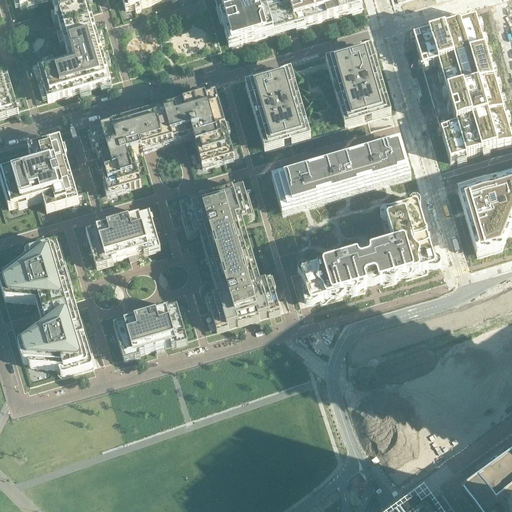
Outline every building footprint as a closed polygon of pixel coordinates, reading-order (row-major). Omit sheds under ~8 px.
[(17,0),(20,10),(20,11),(25,9),(26,9),(31,8),(32,7),(36,6),(46,3),(47,3),(51,2),(56,16),(58,26),(59,27),(60,31),(61,35),(62,37),(62,38),(65,48),(69,63),(65,64),(63,64),(54,67),(50,68),(43,70),(38,72),(39,75),(41,81),(42,86),(44,91),(45,94),(47,102),(47,104),(48,104),(79,95),(90,92),(100,89),(111,86),(111,85),(111,84),(106,70),(106,69),(106,68),(103,59),(102,55),(101,53),(100,49),(97,38),(95,32),(89,34),(85,22),(83,15),(89,13),(90,13),(88,7),(85,0),(17,0)] [(126,3),(129,13),(133,11),(135,11),(136,11),(140,10),(171,0),(172,0),(124,0),(125,0),(126,3)] [(218,0),(219,2),(221,7),(221,8),(226,24),(226,25),(229,35),(229,36),(232,45),(240,43),(241,45),(242,45),(247,44),(249,43),(252,42),(267,38),(270,37),(273,36),(271,30),(267,15),(264,6),(264,5),(264,4),(262,0),(218,0)] [(287,0),(289,6),(290,9),(294,23),(295,27),(303,24),(304,27),(305,27),(310,25),(350,14),(351,14),(351,13),(350,11),(358,9),(358,8),(357,3),(356,0),(287,0)] [(351,14),(350,14),(351,14),(351,16),(363,12),(359,0),(356,0),(357,3),(358,8),(358,9),(350,11),(351,13),(351,14)] [(26,9),(25,9),(27,15),(38,12),(36,6),(32,7),(31,8),(26,9)] [(217,8),(215,9),(220,27),(222,26),(226,25),(226,24),(224,16),(221,8),(221,7),(217,8)] [(267,15),(271,30),(272,30),(291,24),(293,23),(294,23),(290,9),(289,9),(286,10),(280,12),(267,15)] [(90,15),(90,13),(89,13),(83,15),(85,22),(89,34),(95,32),(95,31),(94,29),(90,15)] [(310,25),(305,27),(304,27),(303,24),(295,27),(294,27),(296,32),(305,29),(318,25),(318,24),(351,14),(350,14),(310,25)] [(415,47),(421,66),(426,65),(427,70),(438,67),(440,75),(443,74),(444,77),(446,85),(449,93),(451,100),(453,108),(455,116),(456,119),(454,120),(456,128),(445,131),(447,136),(442,138),(450,165),(458,163),(465,161),(482,156),(481,154),(488,152),(489,154),(490,154),(489,152),(496,150),(496,152),(511,146),(511,144),(511,142),(509,134),(507,126),(504,119),(502,111),(500,103),(497,95),(495,87),(493,79),(491,72),(488,64),(486,56),(484,48),(482,41),(479,33),(477,25),(476,20),(459,25),(460,27),(453,29),(452,27),(451,27),(452,29),(451,29),(445,31),(445,29),(434,32),(418,37),(414,38),(413,38),(413,40),(414,42),(415,44),(415,47)] [(291,24),(272,30),(271,30),(273,36),(274,38),(287,34),(290,33),(296,32),(305,29),(305,27),(304,27),(303,24),(295,27),(294,23),(293,23),(291,24)] [(225,37),(229,49),(242,46),(242,45),(241,45),(240,43),(232,45),(229,36),(229,35),(227,36),(225,37)] [(274,38),(273,36),(270,37),(269,37),(267,38),(252,42),(249,43),(247,44),(242,45),(242,46),(254,42),(254,44),(274,38)] [(369,52),(388,116),(347,128),(348,129),(367,124),(391,116),(372,51),(371,49),(369,50),(352,55),(352,56),(369,52)] [(388,116),(369,52),(352,56),(349,57),(328,63),(347,128),(388,116)] [(426,65),(421,66),(417,67),(418,71),(422,70),(423,71),(424,71),(425,75),(428,74),(427,70),(426,65)] [(452,113),(454,120),(456,119),(455,116),(453,108),(451,100),(449,93),(446,85),(444,77),(443,74),(440,75),(442,81),(442,82),(444,89),(445,90),(447,97),(447,98),(451,112),(452,113)] [(41,81),(39,75),(34,76),(37,87),(42,86),(41,81)] [(308,140),(289,75),(288,75),(268,81),(248,87),(267,151),(308,140)] [(446,85),(444,77),(437,79),(439,87),(446,85)] [(0,118),(17,113),(18,113),(18,112),(17,110),(15,102),(14,99),(9,81),(8,80),(0,82),(0,118)] [(245,88),(264,153),(308,141),(308,140),(267,151),(248,87),(245,88)] [(45,94),(44,91),(39,92),(43,106),(48,104),(47,104),(47,102),(45,94)] [(451,100),(449,93),(442,95),(444,102),(451,100)] [(132,156),(141,154),(142,153),(143,153),(147,152),(156,149),(169,145),(180,142),(189,139),(193,138),(194,142),(194,143),(195,146),(195,147),(197,153),(197,154),(202,170),(212,167),(214,166),(221,164),(224,163),(233,160),(234,160),(231,150),(231,147),(228,138),(225,129),(225,126),(224,125),(223,123),(223,121),(221,114),(220,111),(216,98),(216,97),(216,96),(199,101),(197,102),(195,102),(183,106),(182,106),(183,109),(180,110),(138,122),(134,123),(133,121),(125,123),(124,123),(123,124),(90,133),(90,134),(90,135),(93,143),(93,145),(96,154),(97,159),(100,166),(102,174),(104,179),(106,186),(109,197),(118,194),(121,193),(129,191),(141,187),(138,177),(137,175),(136,171),(133,162),(133,161),(133,160),(132,158),(132,156)] [(122,121),(123,124),(124,123),(125,123),(133,121),(181,107),(182,106),(183,106),(182,103),(122,121)] [(181,107),(133,121),(134,123),(138,122),(180,110),(183,109),(182,106),(181,107)] [(455,116),(453,108),(446,110),(449,118),(455,116)] [(438,139),(442,138),(447,136),(445,131),(444,127),(440,128),(441,132),(440,132),(441,133),(437,135),(438,139)] [(93,155),(96,154),(93,145),(93,143),(90,135),(87,135),(93,155)] [(143,153),(142,153),(143,156),(193,141),(193,142),(194,143),(202,173),(234,163),(233,160),(224,163),(221,164),(214,166),(212,167),(202,170),(197,154),(197,153),(195,147),(195,146),(194,142),(193,138),(189,139),(180,142),(169,145),(156,149),(147,152),(143,153)] [(28,207),(43,203),(45,211),(45,212),(46,215),(57,212),(69,209),(79,206),(76,195),(73,187),(73,185),(73,184),(71,184),(72,185),(70,186),(68,179),(66,173),(68,173),(69,173),(69,172),(69,171),(65,157),(62,150),(61,144),(60,142),(59,142),(55,144),(50,145),(38,149),(37,149),(35,149),(28,152),(28,153),(32,167),(19,171),(18,171),(17,172),(8,174),(1,176),(5,190),(6,194),(11,212),(18,210),(23,208),(22,206),(26,204),(27,207),(28,207)] [(331,160),(331,162),(271,180),(282,218),(288,216),(304,212),(306,211),(309,210),(327,205),(344,200),(347,199),(349,198),(367,193),(384,188),(387,187),(389,187),(406,182),(411,180),(400,142),(340,160),(339,159),(351,155),(351,154),(350,153),(339,156),(330,158),(331,160)] [(459,196),(462,208),(462,210),(463,212),(464,215),(465,217),(477,259),(502,252),(502,251),(506,242),(508,236),(511,230),(511,226),(511,177),(458,193),(459,196)] [(129,191),(109,197),(106,186),(103,187),(106,201),(130,194),(129,191)] [(189,206),(179,208),(180,210),(182,219),(185,227),(185,229),(186,230),(186,231),(189,241),(199,238),(202,237),(202,239),(203,240),(205,246),(205,247),(207,254),(208,255),(208,256),(208,258),(210,264),(211,265),(211,267),(248,257),(248,256),(245,247),(245,245),(242,237),(243,236),(242,235),(241,230),(240,226),(242,225),(253,222),(250,212),(249,210),(249,209),(248,207),(246,200),(243,191),(243,190),(232,193),(228,194),(227,194),(225,195),(222,196),(221,196),(222,200),(206,205),(203,206),(202,202),(200,202),(197,203),(195,204),(194,204),(189,206)] [(303,286),(305,290),(307,298),(307,299),(306,299),(305,300),(304,301),(304,302),(304,304),(304,305),(304,306),(305,307),(306,308),(307,309),(308,309),(309,310),(310,310),(311,310),(312,309),(314,308),(316,307),(318,305),(319,305),(320,306),(320,307),(321,307),(322,307),(323,307),(324,307),(325,307),(326,306),(327,305),(328,303),(329,302),(331,301),(332,300),(334,300),(335,301),(336,301),(337,301),(337,300),(338,299),(340,298),(341,298),(342,297),(344,297),(347,297),(349,297),(351,298),(352,298),(354,298),(355,298),(356,297),(357,297),(357,296),(357,295),(357,293),(364,291),(365,291),(366,290),(367,290),(369,290),(372,290),(374,289),(375,288),(376,288),(378,287),(380,286),(381,286),(382,286),(389,284),(389,285),(390,286),(391,287),(392,287),(393,287),(394,286),(395,286),(396,285),(396,284),(397,284),(398,283),(400,281),(401,280),(403,280),(404,279),(404,280),(405,280),(406,280),(407,280),(407,279),(408,279),(409,278),(410,278),(411,277),(412,277),(414,277),(415,276),(417,276),(419,277),(420,277),(421,278),(422,278),(423,278),(424,278),(425,277),(426,277),(427,276),(427,275),(427,274),(427,273),(428,273),(430,273),(433,273),(435,273),(437,273),(438,272),(439,271),(440,270),(440,269),(440,268),(440,267),(440,265),(439,264),(438,263),(437,262),(436,262),(435,261),(433,261),(431,252),(430,249),(429,242),(429,241),(429,240),(428,240),(427,241),(426,236),(427,235),(427,234),(423,227),(421,221),(421,216),(420,213),(420,210),(420,206),(420,205),(419,204),(419,203),(417,202),(416,202),(414,201),(413,202),(412,202),(411,203),(410,204),(409,206),(409,207),(409,208),(408,209),(408,208),(407,207),(407,206),(406,205),(404,205),(403,205),(402,206),(402,207),(401,208),(401,209),(401,210),(401,211),(399,211),(394,212),(391,213),(388,213),(386,212),(385,212),(383,213),(382,214),(381,214),(381,216),(380,217),(380,218),(380,219),(380,220),(381,222),(382,223),(384,224),(386,224),(387,224),(387,225),(386,225),(385,225),(384,226),(384,227),(384,228),(384,230),(384,231),(385,231),(386,232),(387,232),(388,232),(389,232),(391,237),(391,239),(391,240),(391,241),(391,242),(391,243),(391,244),(391,245),(392,245),(393,245),(394,247),(386,249),(384,249),(383,250),(379,251),(378,251),(376,251),(375,251),(374,251),(373,251),(372,251),(372,252),(372,253),(371,253),(370,253),(370,254),(369,254),(368,254),(367,254),(366,254),(364,254),(363,255),(361,255),(360,256),(358,257),(357,258),(356,258),(354,258),(353,257),(352,257),(351,258),(350,258),(350,259),(349,259),(348,260),(347,260),(330,265),(330,264),(329,264),(328,264),(328,265),(327,266),(325,266),(324,267),(316,269),(316,268),(315,267),(314,266),(312,266),(311,266),(310,267),(309,268),(309,269),(309,271),(308,272),(308,271),(308,270),(306,269),(305,268),(303,268),(302,268),(301,268),(300,269),(299,270),(298,271),(297,273),(297,274),(297,275),(298,277),(299,278),(300,280),(302,283),(303,286)] [(132,222),(131,223),(123,225),(119,226),(110,229),(108,229),(108,230),(107,230),(86,236),(87,238),(92,256),(93,259),(95,267),(96,268),(112,264),(128,259),(129,259),(133,257),(137,256),(143,255),(159,250),(159,248),(156,240),(156,237),(151,220),(150,217),(133,222),(132,222)] [(66,299),(67,299),(68,299),(68,298),(69,297),(70,296),(70,295),(70,294),(70,293),(70,292),(70,291),(66,277),(66,276),(60,255),(56,256),(54,249),(54,248),(53,248),(53,247),(52,247),(51,246),(49,247),(30,252),(28,253),(27,253),(27,254),(26,254),(26,255),(25,255),(25,256),(25,257),(25,258),(26,261),(24,263),(23,264),(20,266),(4,278),(4,279),(3,280),(3,281),(4,283),(1,285),(0,286),(0,287),(0,288),(4,302),(5,303),(5,304),(6,304),(7,304),(32,306),(34,306),(35,306),(40,307),(42,314),(45,320),(46,327),(42,330),(41,330),(40,332),(20,347),(19,347),(19,348),(18,349),(18,350),(23,364),(23,365),(24,366),(25,366),(26,367),(28,367),(29,368),(29,369),(30,369),(30,370),(31,370),(50,372),(54,372),(56,372),(59,372),(60,376),(61,377),(61,378),(62,378),(62,379),(63,379),(64,379),(73,376),(87,372),(88,372),(88,371),(89,371),(89,370),(89,369),(89,368),(87,361),(90,360),(84,338),(80,324),(79,323),(79,322),(78,321),(77,320),(76,319),(75,319),(74,319),(73,319),(72,319),(71,319),(65,321),(64,315),(63,311),(62,308),(60,302),(66,300),(66,299)] [(209,301),(207,302),(210,311),(210,313),(211,314),(211,316),(216,332),(216,334),(228,331),(237,328),(238,328),(237,324),(247,321),(257,319),(258,322),(259,322),(268,319),(270,319),(273,317),(280,316),(271,284),(270,283),(269,283),(260,286),(258,287),(255,278),(254,276),(251,268),(251,266),(248,257),(211,267),(211,268),(212,269),(212,270),(214,277),(214,278),(215,280),(215,281),(217,287),(217,289),(219,295),(220,298),(217,299),(209,301)] [(155,317),(154,317),(150,318),(147,319),(136,323),(114,329),(114,330),(119,348),(120,350),(123,360),(123,361),(123,362),(139,357),(155,352),(160,351),(164,349),(170,348),(187,343),(186,342),(186,341),(183,332),(183,329),(178,313),(177,310),(155,317)] [(511,511),(511,453),(460,492),(475,511),(511,511)]
